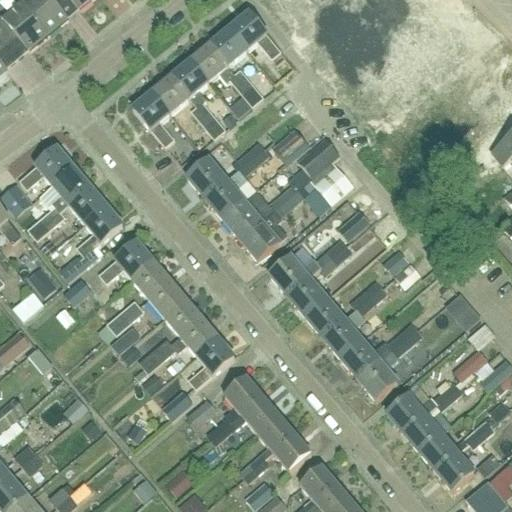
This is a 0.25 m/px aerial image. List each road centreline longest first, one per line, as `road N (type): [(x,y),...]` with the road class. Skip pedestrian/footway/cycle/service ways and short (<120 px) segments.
road 1 (residential): [(64,103),(415,511)]
road 2 (residential): [(64,103),(181,0)]
